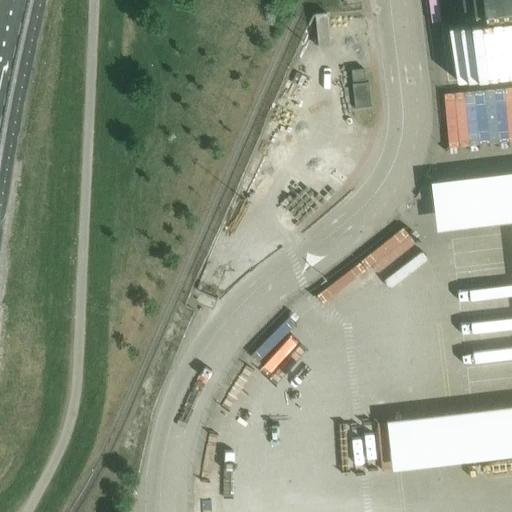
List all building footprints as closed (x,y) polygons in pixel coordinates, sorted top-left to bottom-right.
[(511,0),(451,0),(458,14),(472,8),(473,11),(492,19),(486,32),(504,30),(500,21),(511,19),(511,0)] [(346,24),(350,65),(366,63),(362,22),(346,24)] [(366,80),(364,70),(351,71),(353,82),(366,80)] [(352,85),(355,109),(372,107),(369,83),(352,85)] [(457,250),(455,203),(439,204),(441,250),(457,250)] [(327,385),(258,386),(258,407),(327,405),(327,385)]
